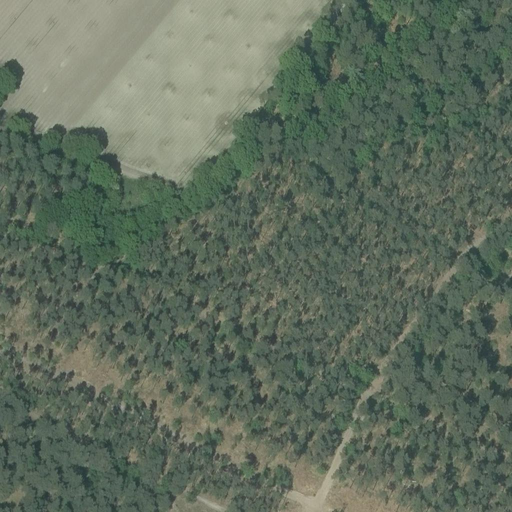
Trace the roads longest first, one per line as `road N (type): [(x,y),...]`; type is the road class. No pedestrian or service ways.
road 1 (track): [(311,504),(0,349)]
road 2 (track): [(511,465),(367,395),(311,504)]
road 3 (track): [(218,511),(0,397)]
road 4 (track): [(511,226),(463,258),(424,299),(367,395)]
